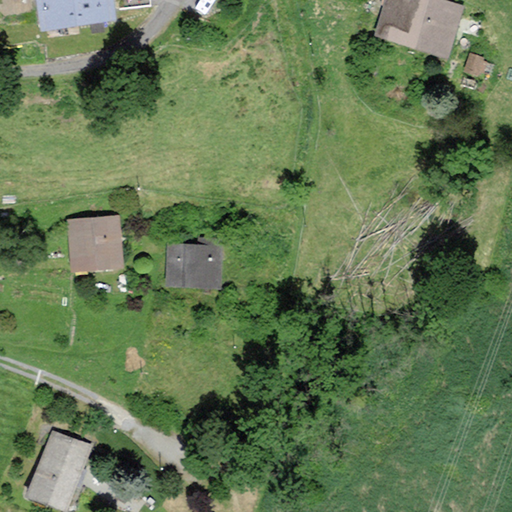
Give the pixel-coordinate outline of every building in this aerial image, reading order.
[(38,0),(43,32),(116,21),(112,0),(38,0)] [(460,11),(424,0),(388,0),(377,36),(446,57),(460,11)] [(116,221),(72,225),(76,273),(121,269),(116,221)] [(219,251),(171,250),(169,286),(217,288),(219,251)] [(90,450),(55,436),(31,496),(65,510),(90,450)]
